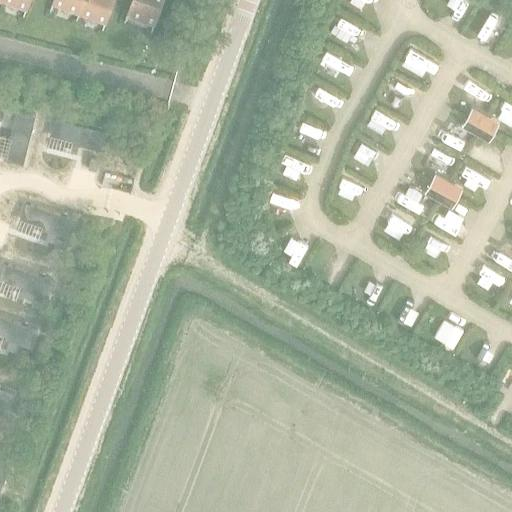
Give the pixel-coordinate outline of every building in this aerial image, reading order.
[(0,0),(25,8),(28,0),(0,0)] [(78,12),(82,0),(52,0),(52,3),(78,12)] [(82,0),(78,12),(104,22),(112,0),(82,0)] [(131,0),(126,14),(153,24),(161,0),(131,0)] [(0,122),(8,125),(12,111),(0,107),(0,122)] [(473,111),(464,126),(486,138),(494,123),(473,111)] [(99,132),(54,119),(50,133),(95,147),(99,132)] [(26,147),(21,165),(32,169),(37,150),(26,147)] [(436,177),(427,192),(449,204),(457,189),(436,177)] [(0,192),(10,195),(13,183),(0,179),(0,192)] [(70,201),(31,190),(28,202),(67,212),(70,201)] [(0,203),(0,219),(3,220),(3,219),(7,221),(12,209),(6,208),(7,206),(0,203)] [(2,277),(35,291),(39,281),(6,267),(2,277)]
